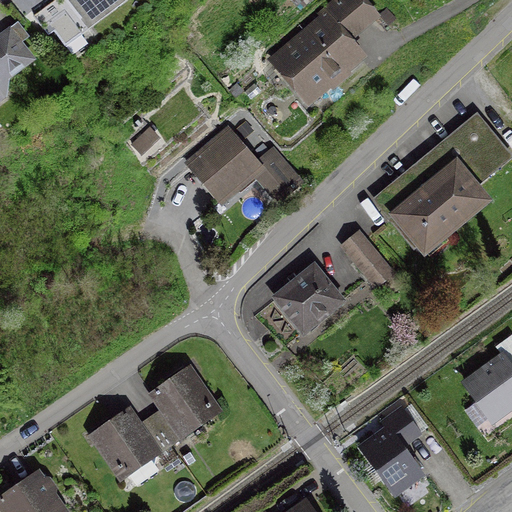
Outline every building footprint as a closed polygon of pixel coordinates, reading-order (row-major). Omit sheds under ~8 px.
[(63,0),(60,3),(88,38),(137,0),(63,0)] [(360,20),(343,0),(340,0),(259,66),(291,105),(343,63),(328,45),(360,20)] [(0,99),(5,83),(26,65),(15,53),(27,43),(15,30),(0,41),(0,99)] [(471,124),(371,205),(409,252),(469,203),(462,194),(501,162),(471,124)] [(223,141),(182,173),(208,206),(248,176),(264,197),(281,185),(259,156),(243,168),(223,141)] [(383,277),(355,242),(342,252),(370,287),(383,277)] [(328,306),(305,276),(272,302),(295,332),(328,306)] [(499,365),(453,394),(475,429),(511,405),(511,387),(509,383),(511,380),(511,348),(509,344),(492,354),(499,365)] [(190,376),(154,401),(179,438),(215,413),(190,376)] [(419,473),(399,446),(418,432),(404,413),(351,453),(385,499),(419,473)] [(132,418),(93,444),(118,480),(157,454),(132,418)] [(61,511),(42,482),(0,508),(0,511),(61,511)]
